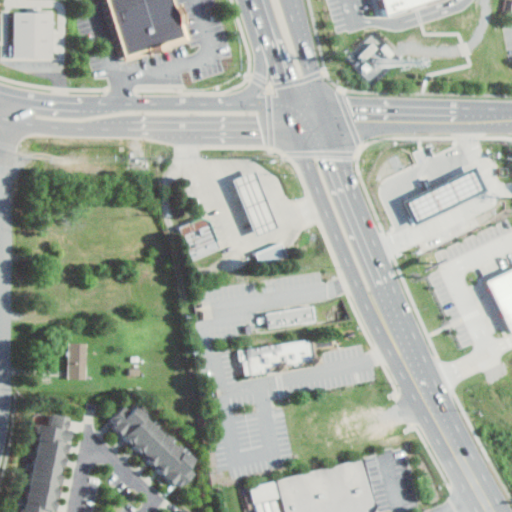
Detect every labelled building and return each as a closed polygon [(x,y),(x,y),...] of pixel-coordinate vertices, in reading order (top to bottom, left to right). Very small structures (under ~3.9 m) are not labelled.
[(109,0),(178,0),(191,41),(128,60),(109,0)] [(374,0),(380,15),(427,0),(374,0)] [(18,11),(59,11),(59,62),(17,61),(18,11)] [(399,58),(374,30),(348,54),(371,78),(385,65),(388,68),(399,58)] [(405,191),(469,163),(479,186),(416,214),(405,191)] [(228,178),(250,170),(273,226),(251,235),(228,178)] [(176,227),(197,217),(207,220),(219,248),(190,260),(176,227)] [(252,252),(277,241),(283,256),(259,267),(252,252)] [(511,265),(482,280),(507,331),(511,328),(511,265)] [(260,313),(308,305),(310,322),(263,328),(260,313)] [(237,351),(328,336),(330,348),(312,351),(314,364),(242,376),(237,351)] [(72,379),(90,379),(90,343),(72,343),(72,379)] [(181,488),(204,464),(141,403),(133,410),(128,405),(112,422),(181,488)] [(43,424),(27,511),(59,511),(76,418),(55,414),(53,425),(43,424)] [(245,485),(362,456),(374,503),(368,511),(279,511),(277,500),(250,506),(245,485)]
